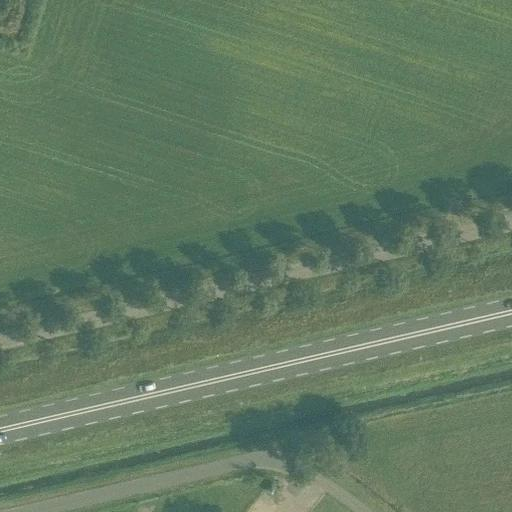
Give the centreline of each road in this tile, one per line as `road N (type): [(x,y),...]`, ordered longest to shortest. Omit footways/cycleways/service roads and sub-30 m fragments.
road 1 (unclassified): [(0,340),(511,218)]
road 2 (primary): [(0,430),(511,311)]
road 3 (unclassified): [(33,511),(253,462),(306,467),(363,511)]
